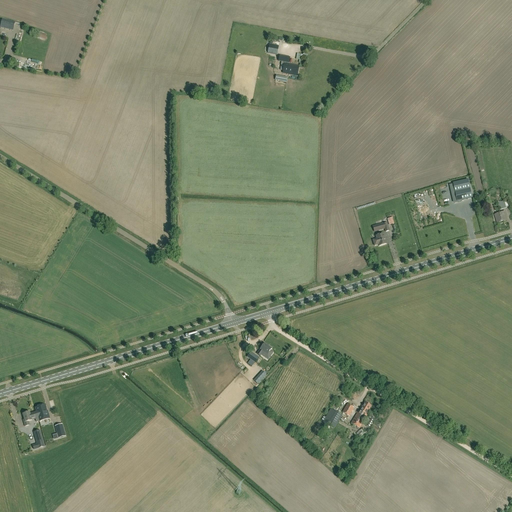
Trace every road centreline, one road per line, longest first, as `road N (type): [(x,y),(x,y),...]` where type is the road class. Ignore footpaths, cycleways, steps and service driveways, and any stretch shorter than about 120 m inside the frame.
road 1 (unclassified): [(511,474),(280,332),(269,312)]
road 2 (unclassified): [(232,323),(207,285),(0,156)]
road 3 (secondary): [(269,312),(511,238)]
road 4 (secondary): [(0,394),(232,323)]
road 5 (unclassified): [(309,46),(369,54),(427,0)]
